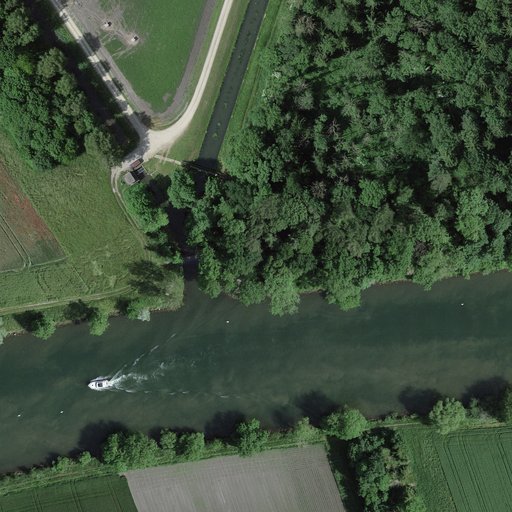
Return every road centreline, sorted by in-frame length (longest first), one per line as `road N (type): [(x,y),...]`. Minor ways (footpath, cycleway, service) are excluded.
road 1 (track): [(511,414),(214,449),(0,489)]
road 2 (track): [(170,262),(128,292),(0,319)]
road 3 (track): [(147,146),(50,0)]
road 4 (track): [(147,146),(171,137),(193,105),(228,0)]
road 5 (track): [(153,273),(107,184),(112,169),(147,146)]
